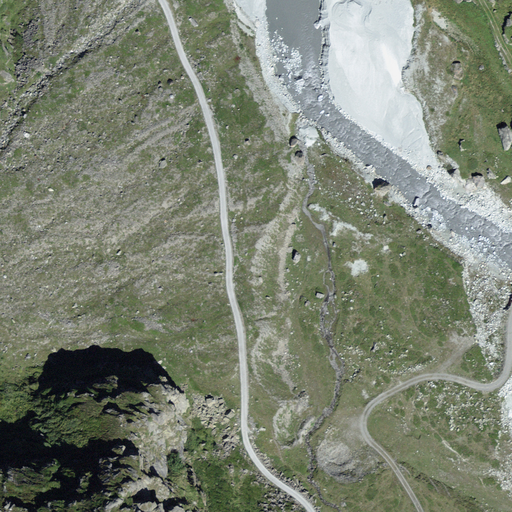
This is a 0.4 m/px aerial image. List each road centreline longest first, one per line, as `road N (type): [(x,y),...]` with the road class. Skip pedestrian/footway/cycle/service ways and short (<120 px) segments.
road 1 (track): [(309,511),(268,480),(246,442),(218,166),(204,105),(159,0)]
road 2 (track): [(421,511),(366,435),(365,413),(424,376),(496,385),(508,366),(511,319)]
